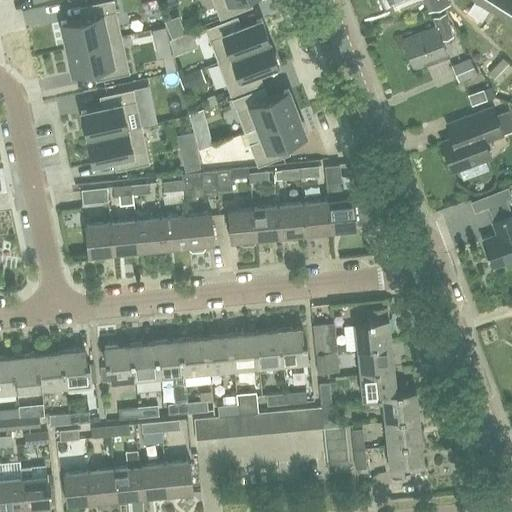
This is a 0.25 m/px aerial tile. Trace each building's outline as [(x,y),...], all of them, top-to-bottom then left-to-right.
[(107,0),(86,5),(89,16),(80,18),(62,22),(67,48),(122,36),(113,0),(107,0)] [(212,0),(220,18),(246,9),(242,0),(212,0)] [(388,0),(389,2),(393,0),(425,0),(430,13),(447,6),(444,0),(388,0)] [(511,0),(471,0),(507,22),(511,13),(511,0)] [(414,68),(447,56),(441,41),(453,36),(445,14),(433,18),(436,27),(403,39),(414,68)] [(222,47),(227,57),(227,58),(270,42),(261,19),(244,26),(235,29),(231,18),(205,28),(214,50),(222,47)] [(130,73),(122,36),(67,48),(73,73),(91,69),(100,67),(103,79),(130,73)] [(227,58),(227,57),(218,61),(231,95),(257,85),(252,74),(261,71),(278,64),(270,42),(227,58)] [(491,68),(504,54),(498,48),(485,62),(491,68)] [(176,70),(172,53),(171,53),(162,55),(162,57),(166,72),(176,70)] [(493,68),(499,76),(511,65),(511,62),(507,56),(493,68)] [(462,90),(472,86),(480,82),(470,57),(451,65),(462,90)] [(132,128),(132,127),(129,114),(138,112),(133,88),(106,94),(109,106),(99,108),(82,112),(87,138),(132,128)] [(258,89),(232,99),(241,121),(254,116),(258,126),(258,127),(297,112),(288,90),(271,97),(262,100),(258,89)] [(484,141),(502,134),(491,106),(445,124),(450,138),(441,141),(452,170),(490,156),(484,141)] [(203,109),(189,114),(192,125),(206,120),(203,109)] [(297,112),(258,127),(258,126),(254,128),(258,140),(249,144),(258,166),(284,156),(279,145),(288,141),(305,135),(297,112)] [(141,125),(132,127),(132,128),(87,138),(93,163),(111,159),(120,157),(123,169),(150,163),(141,125)] [(198,153),(182,157),(186,171),(201,168),(198,153)] [(328,198),(331,230),(357,227),(354,195),(339,197),(342,194),(341,185),(338,182),(342,182),(340,163),(324,165),(328,198)] [(300,167),(301,178),(319,176),(318,166),(300,167)] [(248,172),(248,167),(215,170),(217,191),(233,190),(232,184),(251,183),(250,172),(248,172)] [(282,180),(301,178),(300,167),(281,169),(282,180)] [(217,191),(215,170),(181,173),(182,179),(183,190),(201,188),(202,193),(217,191)] [(250,172),(251,183),(269,181),(268,171),(265,171),(250,172)] [(164,192),(183,190),(182,179),(163,181),(164,192)] [(133,195),(152,193),(150,183),(132,184),(133,195)] [(133,195),(132,184),(113,186),(114,197),(119,196),(120,205),(134,204),(133,195)] [(82,204),(108,202),(106,187),(81,190),(82,204)] [(488,206),(506,199),(511,197),(507,187),(471,201),(475,210),(488,206)] [(307,233),(331,230),(328,198),(303,201),(307,233)] [(281,235),(307,233),(303,201),(278,203),(281,235)] [(257,238),(281,235),(278,203),(254,206),(257,238)] [(255,238),(257,238),(254,206),(228,209),(231,241),(241,240),(241,243),(243,245),(254,244),(256,242),(255,238)] [(205,247),(205,243),(215,242),(212,211),(186,213),(189,245),(189,249),(192,251),(203,250),(205,247)] [(164,247),(189,245),(186,213),(161,216),(164,247)] [(496,233),(482,239),(493,267),(511,259),(511,213),(493,220),(492,221),(496,233)] [(139,250),(164,247),(161,216),(136,218),(139,250)] [(114,252),(139,250),(136,218),(110,221),(114,252)] [(88,255),(114,252),(110,221),(85,223),(88,255)] [(377,344),(392,342),(389,317),(388,317),(387,307),(369,309),(370,319),(370,322),(356,324),(358,349),(377,347),(377,344)] [(282,345),(284,363),(309,360),(307,341),(304,342),(303,326),(277,329),(279,346),(282,345)] [(259,365),(284,363),(282,345),(279,346),(277,329),(253,331),(255,348),(258,348),(259,365)] [(234,368),(259,365),(258,348),(255,348),(253,331),(228,334),(230,350),(233,350),(234,368)] [(315,354),(335,352),(337,351),(334,331),(313,333),(315,354)] [(209,370),(234,368),(233,350),(230,350),(228,334),(203,336),(205,353),(208,353),(209,370)] [(185,372),(209,370),(208,353),(205,353),(203,336),(179,338),(180,355),(183,355),(185,372)] [(186,382),(185,372),(183,355),(180,355),(179,338),(154,341),(156,358),(158,358),(160,375),(174,374),(175,383),(186,382)] [(135,377),(160,375),(158,358),(156,358),(154,341),(129,343),(131,360),(134,360),(135,377)] [(379,369),(395,367),(392,342),(377,344),(377,347),(358,349),(361,374),(379,371),(379,369)] [(102,381),(135,377),(134,360),(131,360),(129,343),(104,346),(106,365),(101,365),(102,381)] [(65,367),(66,384),(91,382),(89,363),(86,363),(85,348),(59,350),(61,367),(65,367)] [(41,387),(66,384),(65,367),(61,367),(59,350),(35,353),(36,370),(40,369),(41,387)] [(335,352),(315,354),(317,374),(329,373),(329,372),(334,371),(333,366),(336,362),(335,352)] [(17,389),(41,387),(40,369),(36,370),(35,353),(10,355),(12,372),(15,372),(17,389)] [(0,390),(17,389),(15,372),(12,372),(10,355),(0,356),(0,390)] [(398,395),(397,392),(395,367),(379,369),(379,371),(361,374),(363,399),(383,396),(398,395)] [(321,404),(331,403),(329,382),(318,383),(321,404)] [(140,399),(138,387),(125,389),(127,401),(140,399)] [(405,417),(419,415),(417,389),(397,392),(398,395),(383,396),(386,421),(405,419),(405,417)] [(287,392),(288,403),(307,401),(305,390),(287,392)] [(256,391),(237,393),(239,414),(258,412),(256,391)] [(267,405),(288,403),(287,392),(266,394),(267,405)] [(187,402),(188,412),(208,411),(206,400),(187,402)] [(168,414),(188,412),(187,402),(167,403),(168,414)] [(333,421),(331,403),(321,404),(321,406),(322,406),(324,428),(333,427),(332,421),(333,421)] [(138,406),(139,417),(159,415),(158,404),(138,406)] [(226,415),(237,414),(238,414),(237,404),(217,405),(218,406),(218,416),(226,415)] [(119,419),(139,417),(138,406),(118,408),(119,419)] [(313,429),(324,428),(322,406),(321,406),(311,407),(313,429)] [(302,430),(313,429),(311,407),(300,408),(302,430)] [(292,431),(302,430),(300,408),(290,409),(292,431)] [(281,432),(292,431),(290,409),(279,410),(281,432)] [(70,423),(89,421),(89,410),(69,412),(70,423)] [(271,433),(281,432),(279,410),(269,411),(271,433)] [(260,434),(271,433),(269,411),(258,412),(260,434)] [(50,425),(70,423),(69,412),(49,414),(50,425)] [(249,435),(260,434),(258,412),(247,413),(249,435)] [(237,414),(239,436),(249,435),(247,413),(239,414),(238,414),(237,414)] [(19,416),(21,428),(40,427),(38,414),(19,416)] [(228,437),(239,436),(237,414),(226,415),(228,437)] [(218,438),(228,437),(226,415),(218,416),(216,416),(218,438)] [(407,442),(422,440),(419,415),(405,417),(405,419),(386,421),(388,446),(407,444),(407,442)] [(0,425),(1,430),(21,428),(19,416),(0,418),(0,425)] [(207,439),(218,438),(216,416),(205,417),(207,439)] [(196,440),(207,439),(205,417),(194,418),(196,440)] [(161,431),(180,430),(179,419),(160,421),(161,431)] [(142,433),(161,431),(160,421),(141,423),(142,433)] [(110,425),(111,436),(130,434),(128,424),(110,425)] [(92,437),(111,436),(110,425),(91,427),(92,437)] [(325,440),(347,437),(346,426),(333,427),(324,428),(325,440)] [(60,441),(79,439),(78,428),(59,430),(60,441)] [(354,450),(364,448),(362,429),(351,429),(354,450)] [(25,445),(49,442),(47,430),(24,433),(25,445)] [(0,435),(0,446),(12,445),(11,435),(0,435)] [(327,450),(348,448),(347,437),(325,440),(327,450)] [(407,444),(388,446),(391,472),(410,470),(410,467),(425,466),(422,440),(407,442),(407,444)] [(328,461),(349,458),(348,448),(327,450),(328,461)] [(364,448),(354,450),(356,469),(366,468),(364,448)] [(142,495),(139,464),(137,449),(126,451),(128,465),(114,466),(117,498),(142,495)] [(349,458),(328,461),(329,472),(350,470),(349,458)] [(163,462),(166,493),(193,490),(190,459),(163,462)] [(142,495),(166,493),(163,462),(139,464),(142,495)] [(92,501),(117,498),(114,466),(89,469),(92,501)] [(21,476),(24,507),(35,506),(35,509),(37,510),(49,509),(51,507),(47,473),(32,475),(31,467),(21,468),(22,476),(21,476)] [(66,503),(92,501),(89,469),(63,472),(66,503)] [(0,510),(24,507),(21,476),(0,478),(0,510)]
